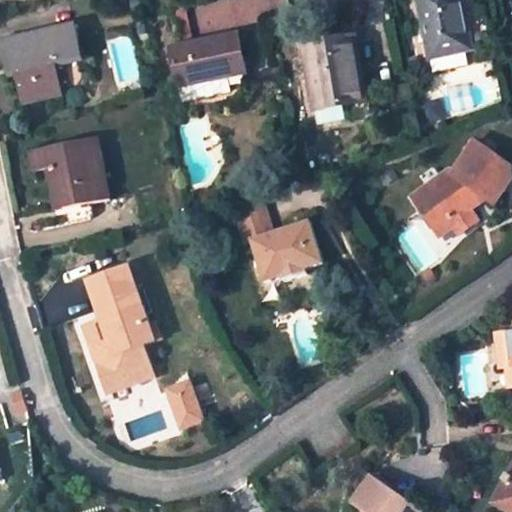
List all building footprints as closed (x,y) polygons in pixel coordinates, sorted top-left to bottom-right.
[(240,0),(239,0),(241,17),(287,9),(285,0),(240,0)] [(461,0),(418,0),(430,59),(468,51),(465,32),(468,32),(461,0)] [(181,44),(190,42),(183,7),(174,9),(181,44)] [(81,56),(75,28),(4,44),(8,69),(16,68),(18,76),(24,104),(61,95),(55,62),(81,56)] [(338,41),(352,38),(351,29),(336,32),(338,41)] [(333,42),(331,33),(315,36),(317,45),(333,42)] [(236,36),(169,50),(177,91),(193,88),(196,103),(230,96),(227,81),(244,78),(236,36)] [(309,46),(323,125),(347,120),(344,107),(364,102),(352,38),(338,41),(333,42),(317,45),(309,46)] [(455,54),(430,59),(433,73),(458,68),(455,54)] [(16,68),(8,69),(10,78),(18,76),(16,68)] [(177,91),(180,106),(196,103),(193,88),(177,91)] [(344,107),(347,120),(372,115),(368,102),(364,102),(344,107)] [(109,200),(97,139),(31,151),(35,172),(48,170),(57,168),(65,209),(109,200)] [(447,173),(412,197),(434,229),(447,219),(454,228),(459,236),(479,222),(472,214),(468,206),(482,196),(490,201),(494,204),(511,179),(511,168),(475,143),(452,175),(447,173)] [(56,210),(65,209),(57,168),(48,170),(56,210)] [(260,192),(232,200),(240,229),(252,225),(256,240),(252,241),(264,284),(283,278),(285,283),(308,276),(307,271),(325,266),(312,223),(288,231),(289,236),(279,238),(278,233),(273,235),(270,236),(265,222),(269,220),(260,192)] [(468,206),(472,214),(490,201),(482,196),(468,206)] [(440,237),(454,228),(447,219),(434,229),(440,237)] [(240,229),(244,243),(252,241),(256,240),(252,225),(240,229)] [(148,324),(129,269),(89,283),(102,322),(95,324),(102,345),(92,348),(105,384),(151,367),(143,347),(154,342),(148,324)] [(148,324),(154,342),(160,340),(154,322),(148,324)] [(86,327),(92,348),(102,345),(95,324),(86,327)] [(511,334),(497,337),(505,390),(511,388),(511,334)] [(154,378),(151,367),(105,384),(108,394),(154,378)] [(183,430),(189,428),(179,400),(195,394),(192,385),(170,393),(183,430)] [(195,394),(179,400),(189,428),(204,423),(195,394)] [(0,481),(8,479),(0,451),(0,481)] [(511,511),(511,474),(494,502),(508,511),(511,511)] [(418,511),(372,479),(355,504),(366,511),(418,511)]
